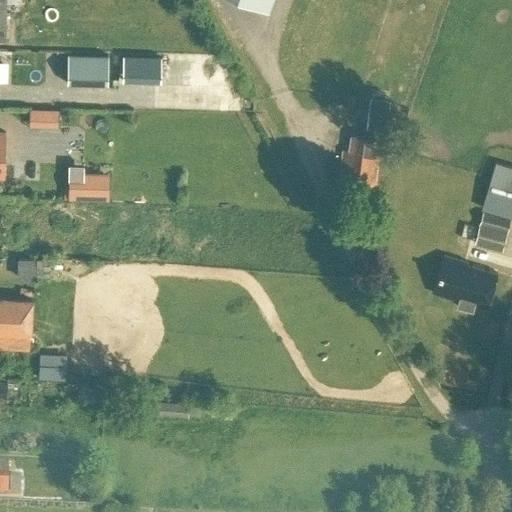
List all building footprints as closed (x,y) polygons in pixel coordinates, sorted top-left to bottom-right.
[(243,0),(269,10),(272,0),(243,0)] [(66,82),(107,83),(108,55),(67,54),(66,82)] [(228,63),(225,59),(206,58),(214,72),(228,63)] [(368,99),(364,130),(384,133),(389,102),(368,99)] [(29,126),(48,126),(48,109),(29,108),(29,126)] [(348,169),(383,170),(383,133),(348,133),(348,169)] [(481,209),(511,218),(511,215),(511,165),(496,161),(481,209)] [(68,175),(68,195),(82,195),(82,198),(109,198),(109,172),(82,172),(82,175),(68,175)] [(481,211),(473,244),(500,252),(510,219),(481,211)] [(485,306),(495,271),(466,263),(466,260),(442,254),(432,292),(457,299),(455,305),(468,309),(470,302),(485,306)] [(36,275),(49,275),(49,258),(36,258),(36,275)] [(0,345),(28,347),(30,296),(0,295),(0,345)] [(440,322),(443,313),(436,311),(433,320),(440,322)] [(457,318),(452,334),(477,342),(482,326),(457,318)] [(79,385),(77,399),(94,402),(96,387),(79,385)] [(187,416),(188,402),(157,400),(156,414),(187,416)] [(7,479),(8,467),(0,466),(0,497),(7,498),(7,497),(19,497),(20,479),(7,479)]
